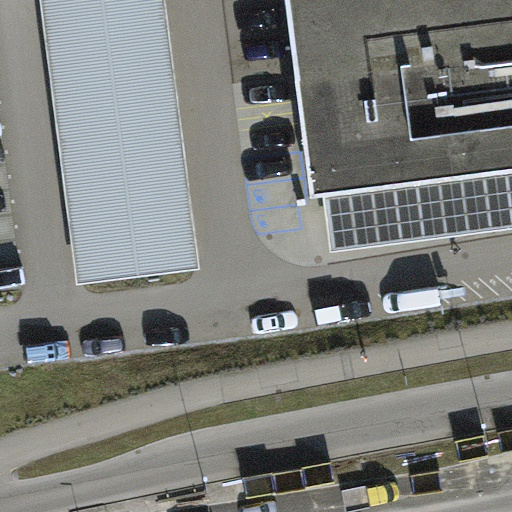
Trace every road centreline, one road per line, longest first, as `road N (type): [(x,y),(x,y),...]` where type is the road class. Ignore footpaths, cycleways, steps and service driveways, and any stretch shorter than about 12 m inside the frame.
road 1 (unclassified): [(511,401),(75,493),(41,511)]
road 2 (unclassified): [(367,511),(511,488)]
